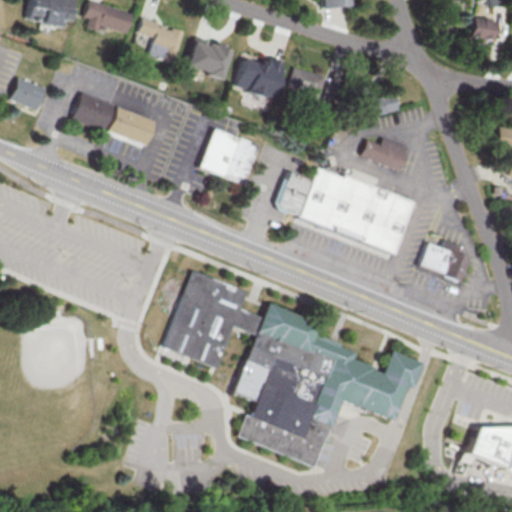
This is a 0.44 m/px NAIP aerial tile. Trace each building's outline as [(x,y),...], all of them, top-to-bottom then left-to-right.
[(73,0),(28,0),(25,18),(38,20),(37,28),(56,31),(58,22),(69,24),(73,0)] [(88,0),(94,0),(99,2),(133,12),(127,32),(108,26),(107,32),(90,27),(92,20),(83,17),(88,0)] [(352,0),(354,7),(324,13),(321,0),(352,0)] [(499,18),(495,46),(470,41),(475,14),(499,18)] [(143,15),(185,28),(174,64),(148,56),(154,38),(138,33),(143,15)] [(198,38),(231,47),(220,84),(182,73),(191,41),(196,43),(198,38)] [(285,59),(273,96),(264,94),(261,104),(246,99),(249,89),(234,85),(243,55),(269,63),(271,55),(279,57),(285,59)] [(323,75),(291,65),(284,89),(316,99),(323,75)] [(17,76),(8,98),(38,111),(47,89),(17,76)] [(150,119),(77,92),(67,119),(101,131),(101,130),(141,145),(150,119)] [(360,97),(363,115),(394,110),(391,92),(360,97)] [(511,128),(494,126),(492,145),(508,147),(505,174),(511,174),(511,128)] [(241,183),(254,143),(209,127),(195,168),(241,183)] [(397,170),(406,145),(379,136),(376,143),(363,138),(356,156),(397,170)] [(414,200),(392,257),(273,212),(289,170),(310,178),(316,163),(414,200)] [(426,243),(417,265),(440,274),(449,252),(426,243)] [(189,270),(244,292),(237,308),(259,317),(265,302),(317,323),(313,334),(338,344),(337,346),(353,352),(350,359),(371,367),(370,370),(380,374),(390,350),(419,362),(409,388),(404,386),(390,421),(338,400),(312,467),(234,436),(242,415),(246,417),(252,402),(229,393),(252,335),(230,326),(213,369),(159,347),(189,270)] [(466,432),(455,457),(511,480),(511,422),(509,431),(466,432)]
